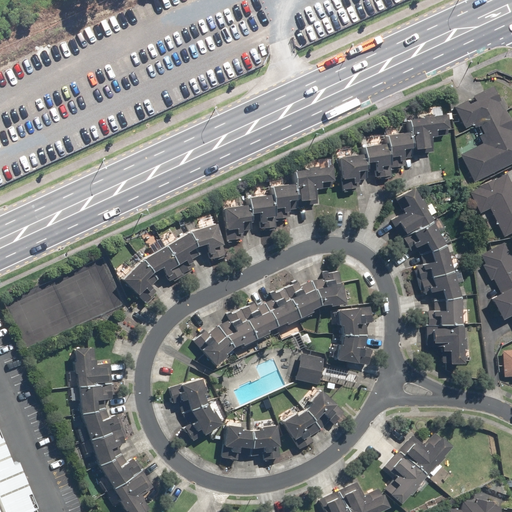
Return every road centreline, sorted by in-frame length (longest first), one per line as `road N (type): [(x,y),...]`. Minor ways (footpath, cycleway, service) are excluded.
road 1 (residential): [(371,408),(330,456),(290,477),(258,485),(204,480),(153,432),(143,399),(150,341),(177,310),(325,244),(363,255),(380,274),(393,350)]
road 2 (primary): [(0,240),(511,8)]
